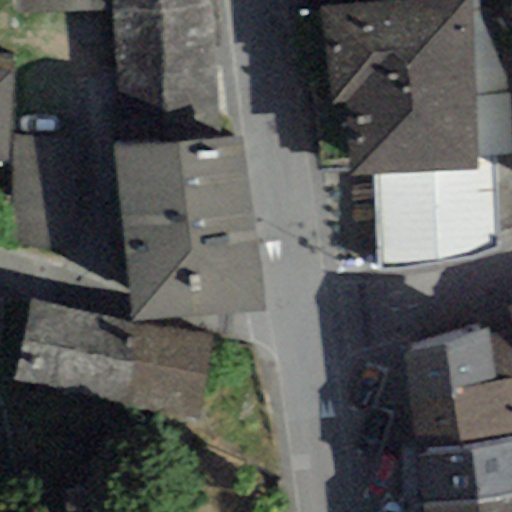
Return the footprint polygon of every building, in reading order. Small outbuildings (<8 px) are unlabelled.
[(13,0),(14,14),(112,6),(111,0),(13,0)] [(210,0),(111,0),(112,6),(113,15),(211,7),(210,0)] [(479,158),(468,0),(408,0),(319,6),(324,18),(301,22),(319,169),(350,164),(352,177),(373,176),(477,168),(479,158)] [(511,156),(511,117),(504,0),(468,0),(479,158),(495,157),(511,156)] [(211,7),(113,15),(123,148),(222,141),(211,7)] [(0,159),(9,160),(14,69),(0,69),(0,159)] [(13,247),(64,248),(66,136),(14,135),(13,247)] [(123,229),(254,217),(243,138),(222,141),(123,148),(116,150),(123,229)] [(497,250),(495,157),(479,158),(477,168),(373,176),(379,275),(497,250)] [(123,229),(131,322),(262,311),(254,217),(123,229)] [(137,326),(30,299),(9,383),(124,410),(137,326)] [(511,324),(403,355),(408,400),(511,386),(511,324)] [(211,337),(137,326),(124,410),(197,423),(211,337)] [(511,439),(511,386),(408,400),(415,452),(511,439)] [(511,497),(511,439),(415,452),(422,509),(511,497)] [(511,511),(511,497),(422,509),(422,511),(511,511)]
